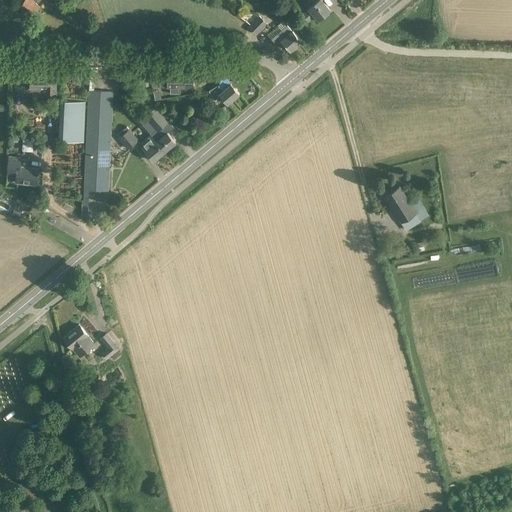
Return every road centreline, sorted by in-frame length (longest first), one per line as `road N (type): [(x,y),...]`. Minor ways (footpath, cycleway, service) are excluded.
road 1 (secondary): [(0,325),(286,84)]
road 2 (unclassified): [(286,84),(252,60),(0,60)]
road 3 (secondary): [(286,84),(389,0)]
